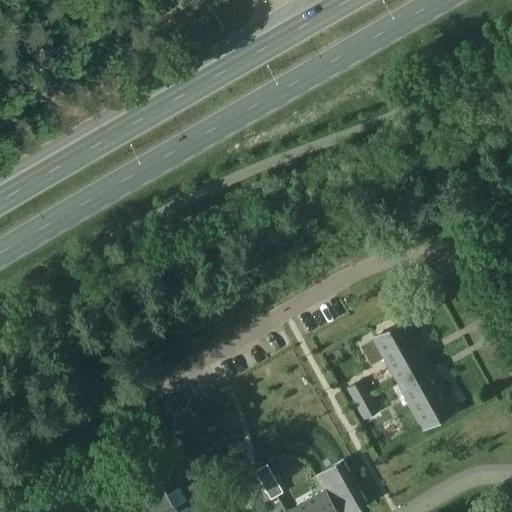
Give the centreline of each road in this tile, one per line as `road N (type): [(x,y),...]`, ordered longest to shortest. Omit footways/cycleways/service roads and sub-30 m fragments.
road 1 (primary): [(0,253),(437,0)]
road 2 (residential): [(511,363),(474,284),(459,268),(424,254),(359,270),(150,389)]
road 3 (primary): [(351,0),(0,202)]
road 4 (unclassified): [(0,121),(157,0)]
